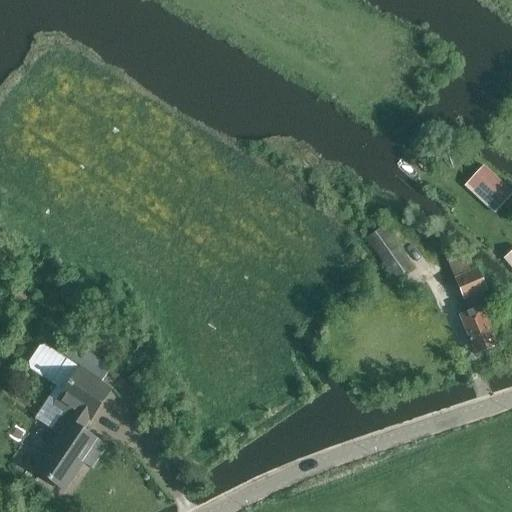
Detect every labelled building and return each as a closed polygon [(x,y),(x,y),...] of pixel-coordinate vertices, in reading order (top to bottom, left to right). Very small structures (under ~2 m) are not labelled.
[(497,210),(511,193),(511,191),(485,166),(468,183),(497,210)] [(385,258),(381,260),(395,279),(413,268),(399,248),(400,247),(386,228),(371,238),(385,258)] [(478,270),(455,279),(455,280),(464,302),(465,302),(469,312),(460,317),(476,355),(497,346),(482,310),(489,307),(483,293),(487,292),(478,270)] [(20,292),(16,298),(23,303),(27,297),(20,292)] [(70,341),(60,356),(78,368),(101,383),(110,369),(70,341)] [(78,368),(53,406),(63,412),(52,429),(56,433),(33,469),(65,491),(98,441),(84,431),(111,390),(101,383),(78,368)] [(138,372),(129,381),(136,390),(146,381),(138,372)]
